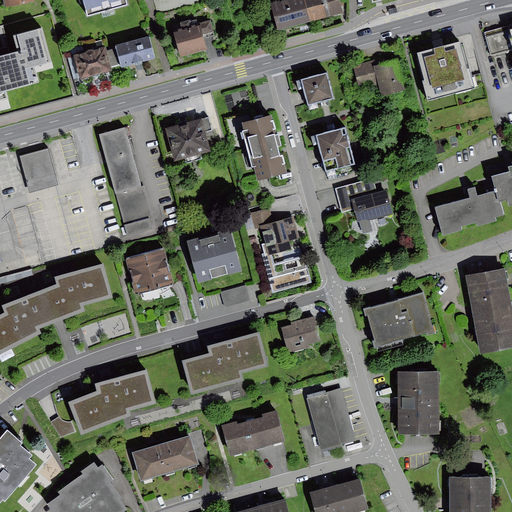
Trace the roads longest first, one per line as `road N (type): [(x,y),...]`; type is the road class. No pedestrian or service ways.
road 1 (residential): [(0,412),(93,358),(337,292)]
road 2 (primary): [(266,63),(0,135)]
road 3 (residential): [(337,292),(274,61)]
road 4 (primary): [(500,0),(274,61)]
road 5 (residential): [(174,511),(388,453)]
road 6 (residential): [(337,292),(511,237)]
road 7 (residential): [(388,453),(337,292)]
